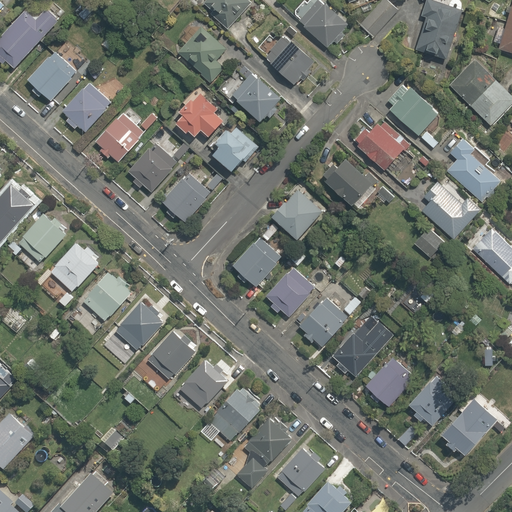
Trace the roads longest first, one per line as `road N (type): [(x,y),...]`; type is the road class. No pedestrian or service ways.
road 1 (residential): [(441,511),(186,272)]
road 2 (residential): [(368,70),(186,272)]
road 3 (residential): [(186,272),(0,104)]
